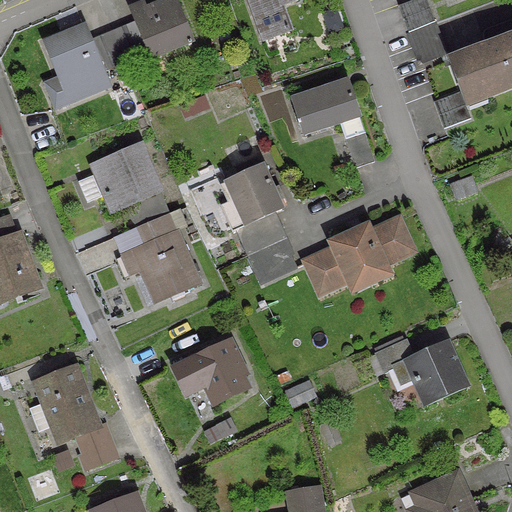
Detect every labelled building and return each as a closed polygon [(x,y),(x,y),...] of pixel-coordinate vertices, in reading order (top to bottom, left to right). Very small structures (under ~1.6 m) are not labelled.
[(188,44),(188,42),(189,42),(171,0),(169,0),(143,11),(141,5),(129,10),(135,25),(121,30),(132,58),(146,52),(149,59),(185,43),(186,45),(188,44)] [(246,0),(261,40),(288,31),(279,6),(295,0),(246,0)] [(413,0),(396,7),(406,34),(432,23),(423,0),(413,0)] [(406,34),(404,34),(416,66),(445,55),(432,23),(406,34)] [(100,72),(112,67),(100,39),(87,44),(81,30),(44,46),(68,104),(107,88),(100,72)] [(100,39),(112,67),(132,58),(121,30),(100,39)] [(511,39),(448,64),(464,105),(511,86),(511,39)] [(290,100),(302,136),(338,124),(343,141),(362,134),(345,82),(290,100)] [(468,120),(458,93),(431,103),(441,130),(468,120)] [(353,169),(371,163),(362,134),(343,141),(353,169)] [(85,203),(101,196),(108,214),(127,206),(137,228),(166,215),(157,193),(160,192),(140,145),(110,158),(112,164),(91,173),(92,177),(76,184),(85,203)] [(282,241),(270,215),(279,211),(260,168),(224,184),(231,201),(218,207),(230,233),(235,230),(247,256),(282,241)] [(475,193),(469,178),(447,186),(453,201),(475,193)] [(122,279),(139,272),(153,304),(197,285),(172,227),(181,223),(176,211),(166,215),(137,228),(136,228),(144,246),(114,260),(122,279)] [(0,302),(36,290),(28,270),(24,270),(18,255),(22,254),(16,236),(10,238),(4,220),(8,218),(7,218),(0,220),(0,302)] [(379,265),(409,252),(395,222),(366,236),(364,231),(332,246),(334,250),(304,264),(318,293),(347,280),(351,289),(383,274),(379,265)] [(254,273),(289,257),(282,241),(247,256),(254,273)] [(234,368),(239,366),(227,342),(185,363),(185,364),(191,361),(213,405),(244,390),(234,368)] [(395,392),(413,384),(420,400),(462,382),(445,345),(411,360),(403,342),(374,356),(382,374),(386,373),(395,392)] [(79,456),(85,471),(113,460),(100,425),(94,428),(87,409),(81,411),(74,393),(80,390),(72,370),(35,384),(42,405),(32,409),(29,415),(36,432),(51,427),(57,443),(74,436),(81,455),(79,456)] [(300,388),(286,394),(290,404),(304,398),(300,388)] [(405,511),(469,511),(453,477),(401,501),(405,511)] [(133,511),(129,501),(133,500),(132,497),(130,497),(127,490),(114,495),(118,503),(93,511),(133,511)] [(287,511),(319,511),(316,490),(285,495),(287,511)]
